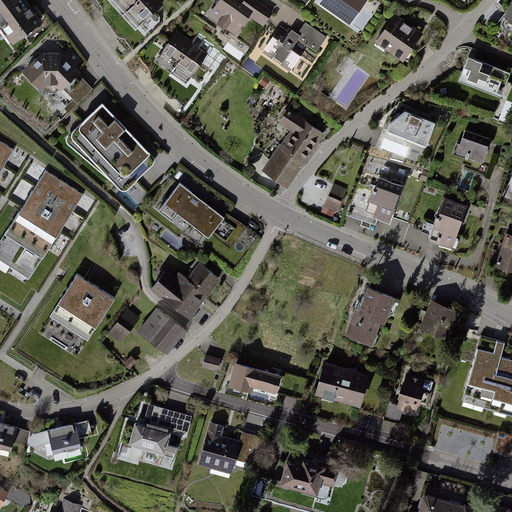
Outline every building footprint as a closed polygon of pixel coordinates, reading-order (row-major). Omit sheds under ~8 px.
[(28,0),(0,0),(0,36),(2,38),(6,37),(14,45),(45,22),(28,0)] [(111,0),(124,14),(139,0),(111,0)] [(139,0),(124,14),(136,29),(164,4),(161,0),(139,0)] [(219,0),(208,17),(236,36),(249,16),(263,26),(273,11),(256,0),(219,0)] [(322,0),(320,4),(350,24),(367,0),(322,0)] [(511,0),(500,24),(511,30),(511,0)] [(395,13),(377,41),(405,60),(424,32),(395,13)] [(280,25),(263,51),(291,70),(308,44),(317,50),(327,36),(306,21),(298,33),(292,29),(290,32),(280,25)] [(157,60),(173,71),(193,42),(177,31),(157,60)] [(173,71),(188,82),(208,53),(193,42),(173,71)] [(37,53),(17,69),(37,92),(44,85),(53,85),(59,93),(62,89),(74,101),(90,87),(56,51),(37,53)] [(511,83),(511,74),(467,58),(458,84),(506,100),(511,83)] [(160,161),(106,104),(66,142),(127,190),(160,161)] [(291,129),(262,169),(288,187),(324,133),(288,107),(279,121),(291,129)] [(406,111),(392,124),(389,131),(429,147),(438,124),(406,111)] [(456,143),(453,153),(482,163),(490,139),(465,130),(460,144),(456,143)] [(0,172),(15,150),(0,140),(0,172)] [(84,194),(47,170),(21,211),(57,235),(84,194)] [(402,186),(379,177),(366,213),(390,222),(395,208),(393,208),(402,186)] [(183,183),(166,204),(210,238),(226,217),(183,183)] [(346,188),(334,183),(324,206),(336,212),(346,188)] [(441,203),(428,239),(451,247),(464,212),(441,203)] [(57,235),(21,211),(6,232),(44,257),(57,235)] [(232,217),(220,239),(233,246),(245,224),(232,217)] [(44,257),(6,232),(0,241),(0,257),(30,277),(44,257)] [(493,249),(490,258),(496,260),(494,267),(511,271),(511,235),(505,234),(503,243),(499,242),(497,250),(493,249)] [(201,262),(188,277),(208,295),(222,280),(201,262)] [(166,270),(152,286),(188,317),(208,295),(188,277),(180,271),(174,277),(166,270)] [(78,273),(51,315),(88,339),(115,297),(78,273)] [(354,310),(344,335),(371,345),(380,323),(383,324),(394,297),(367,287),(358,311),(354,310)] [(431,301),(420,328),(448,339),(459,312),(431,301)] [(157,307),(139,331),(167,353),(186,329),(157,307)] [(128,308),(110,331),(122,340),(139,317),(128,308)] [(492,349),(476,344),(461,396),(511,410),(511,359),(499,355),(503,340),(495,338),(492,349)] [(203,363),(203,366),(217,370),(221,358),(206,354),(203,363)] [(323,362),(314,393),(359,406),(368,375),(323,362)] [(236,364),(230,386),(253,392),(259,370),(236,364)] [(425,378),(407,373),(403,385),(401,384),(397,398),(399,398),(396,409),(415,414),(418,403),(428,406),(432,391),(422,389),(425,378)] [(192,416),(150,405),(144,427),(136,424),(130,447),(173,459),(176,449),(168,447),(172,434),(169,433),(170,429),(187,433),(192,416)] [(38,434),(32,432),(28,448),(35,449),(52,444),(55,452),(83,443),(82,440),(94,436),(89,421),(38,434)] [(32,432),(0,422),(0,448),(13,453),(15,444),(28,448),(32,432)] [(225,428),(210,424),(199,466),(229,474),(233,460),(255,466),(264,435),(241,429),(238,440),(223,436),(225,428)] [(506,439),(499,436),(494,451),(511,456),(511,435),(508,434),(506,439)] [(282,461),(275,486),(320,499),(326,497),(329,487),(331,488),(337,469),(332,467),(334,461),(301,451),(299,458),(289,455),(287,462),(282,461)] [(0,485),(0,502),(1,503),(6,494),(23,504),(29,494),(9,483),(6,489),(0,485)] [(435,486),(423,492),(416,511),(510,511),(508,508),(480,500),(477,502),(466,498),(464,495),(435,486)] [(77,511),(80,505),(62,499),(59,507),(50,504),(47,511),(77,511)]
